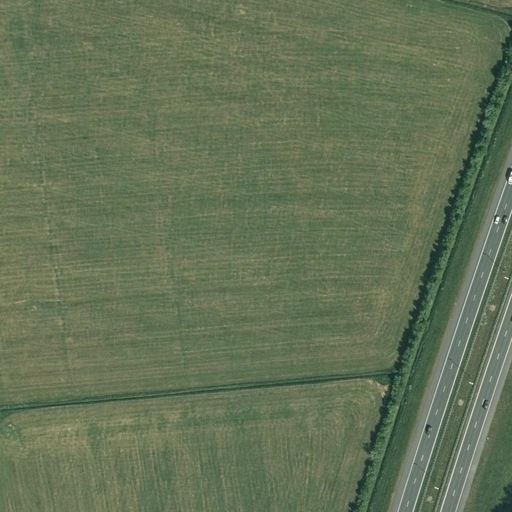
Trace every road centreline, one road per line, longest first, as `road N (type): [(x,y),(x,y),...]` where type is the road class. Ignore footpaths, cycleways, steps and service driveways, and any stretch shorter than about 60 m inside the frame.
road 1 (motorway): [(511,182),(398,511)]
road 2 (motorway): [(447,511),(511,315)]
